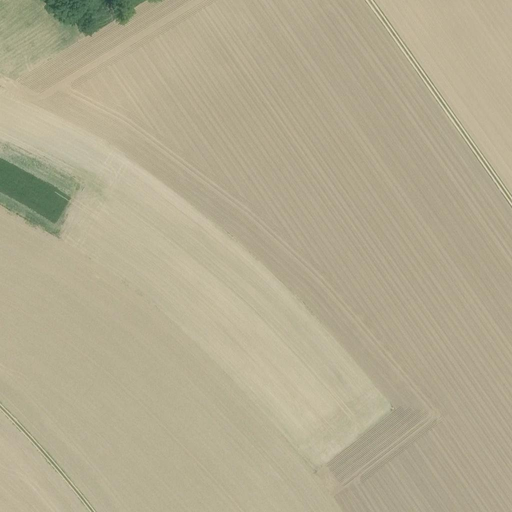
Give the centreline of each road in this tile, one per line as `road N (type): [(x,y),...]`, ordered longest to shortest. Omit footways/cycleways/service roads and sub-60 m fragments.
road 1 (track): [(511,202),(369,0)]
road 2 (track): [(92,511),(0,406)]
